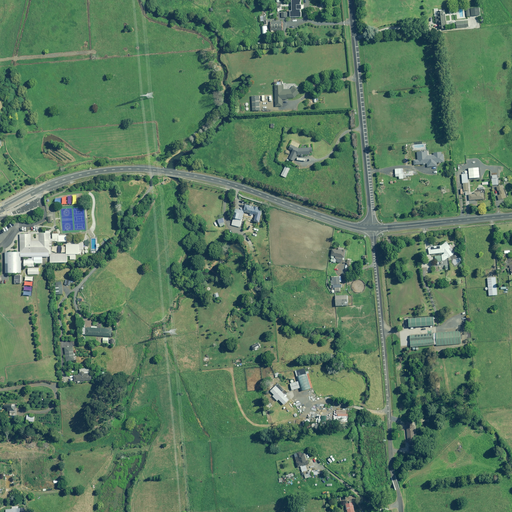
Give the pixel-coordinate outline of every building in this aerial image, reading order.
[(301,4),(300,0),(291,0),(292,11),(290,11),(290,17),(301,17),(301,12),(300,12),(300,9),(302,9),(302,4),(301,4)] [(482,9),(480,9),(479,8),(466,9),(466,16),(479,15),(479,16),(480,16),(480,17),(483,16),(482,9)] [(438,11),(439,16),(435,16),(436,23),(439,23),(440,29),(446,28),(445,10),(438,11)] [(282,21),(269,22),(269,31),(282,31),(282,21)] [(284,85),(275,85),(275,106),(282,106),(282,100),(287,100),(287,98),(294,98),(300,92),(294,86),(290,89),(284,89),(284,85)] [(259,95),(252,95),(252,111),(260,111),(259,95)] [(299,149),(291,145),(289,150),(292,152),(288,159),(294,161),(297,155),(300,155),(300,157),(303,156),(303,155),(310,155),(311,152),(312,152),(312,147),(299,149)] [(290,168),(286,166),(281,175),(286,177),(290,168)] [(395,169),(395,171),(395,173),(396,177),(399,177),(399,179),(404,179),(403,176),(414,175),(414,171),(402,172),(402,168),(395,169)] [(507,198),(506,197),(507,197),(504,188),(503,185),(496,187),(498,191),(499,191),(500,194),(497,195),(499,200),(507,198)] [(469,194),(469,200),(484,199),(483,193),(481,193),(480,192),(474,192),(474,194),(469,194)] [(387,204),(385,204),(385,213),(392,212),(392,202),(400,202),(400,197),(396,197),(396,196),(391,196),(391,198),(389,199),(389,202),(387,202),(387,204)] [(245,204),(243,210),(245,210),(245,212),(256,215),(254,221),(259,222),(263,209),(245,204)] [(244,211),(236,209),(232,224),(240,227),(244,211)] [(20,234),(20,252),(20,257),(32,257),(32,258),(23,259),(24,267),(34,267),(34,263),(42,263),(42,257),(49,257),(49,233),(38,233),(38,234),(36,234),(36,239),(33,239),(33,234),(20,234)] [(441,245),(428,247),(430,254),(444,253),(442,255),(434,256),(435,262),(442,261),(448,258),(453,254),(449,249),(451,247),(446,241),(441,245)] [(79,244),(67,244),(67,254),(50,254),(50,262),(67,262),(66,256),(70,256),(70,260),(76,259),(76,254),(82,254),(82,250),(84,250),(84,243),(79,243),(79,244)] [(343,250),(332,249),(331,256),(334,256),(334,262),(342,263),(342,260),(344,260),(346,250),(343,249),(343,250)] [(20,257),(20,252),(5,252),(5,273),(20,273),(20,257)] [(339,284),(339,276),(332,277),(332,281),(331,281),(331,285),(339,284)] [(496,277),(487,278),(489,296),(497,295),(496,277)] [(55,282),(55,284),(54,284),(55,295),(61,294),(63,294),(62,284),(61,284),(61,282),(55,282)] [(347,295),(335,295),(336,306),(348,305),(347,295)] [(434,317),(409,319),(409,327),(435,326),(434,317)] [(112,328),(85,327),(85,335),(112,336),(112,328)] [(433,333),(434,346),(461,344),(461,331),(433,333)] [(434,346),(433,333),(410,335),(411,347),(434,346)] [(73,347),(64,347),(65,362),(74,361),(73,347)] [(80,375),(73,375),(74,382),(78,382),(78,383),(80,383),(80,381),(90,381),(89,373),(85,373),(84,372),(83,371),(82,371),(81,371),(81,372),(80,372),(80,373),(80,374),(80,375)] [(298,382),(290,383),(292,390),(300,388),(301,391),(312,388),(309,373),(296,376),(298,382)] [(284,390),(278,383),(270,391),(274,395),(272,396),(277,401),(279,400),(283,404),(282,405),(284,406),(289,400),(282,392),(284,390)] [(15,405),(3,405),(3,409),(6,409),(6,412),(9,412),(9,416),(15,416),(15,413),(16,413),(16,407),(15,407),(15,405)] [(415,422),(406,422),(408,443),(417,442),(415,422)] [(297,456),(295,457),(297,462),(296,462),(297,467),(310,464),(308,460),(307,460),(305,453),(302,454),(301,451),(296,453),(297,456)] [(355,511),(352,500),(345,501),(347,511),(355,511)]
